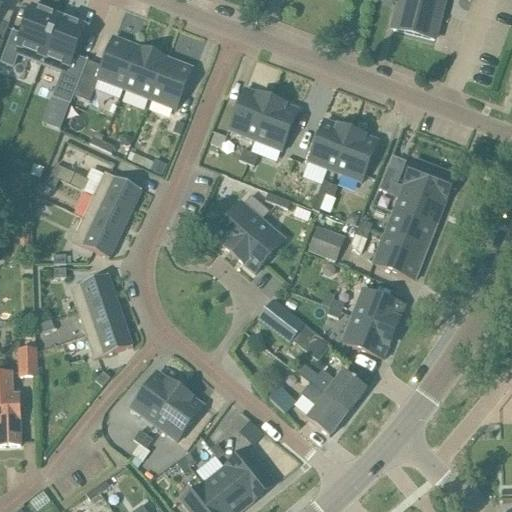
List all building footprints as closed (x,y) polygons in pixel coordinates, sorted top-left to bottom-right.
[(382,0),(382,2),(393,4),(393,1),(400,3),(393,31),(434,41),(440,17),(441,11),(444,0),(382,0)] [(478,26),(480,3),(457,0),(454,23),(478,26)] [(41,66),(59,19),(32,8),(22,36),(14,33),(15,31),(13,31),(0,64),(14,69),(18,58),(41,66)] [(59,19),(41,66),(62,74),(52,98),(70,106),(88,60),(87,60),(87,61),(75,57),(86,29),(59,19)] [(141,50),(114,39),(97,81),(124,92),(141,50)] [(124,92),(149,102),(166,60),(141,50),(124,92)] [(149,102),(176,112),(193,70),(166,60),(149,102)] [(255,145),(271,102),(245,92),(228,134),(255,145)] [(282,155),(298,113),(271,102),(255,145),(282,155)] [(173,134),(180,137),(185,126),(177,123),(173,134)] [(335,175),(351,133),(325,123),(309,165),(335,175)] [(362,185),(378,143),(351,133),(335,175),(362,185)] [(216,136),(211,147),(221,151),(226,140),(216,136)] [(127,148),(131,146),(132,142),(131,139),(127,137),(123,139),(122,142),(123,146),(127,148)] [(90,145),(90,146),(101,151),(104,144),(93,139),(90,145)] [(101,151),(112,156),(115,149),(104,144),(101,151)] [(251,154),(244,152),(239,163),(247,166),(251,154)] [(247,166),(254,169),(259,157),(251,154),(247,166)] [(456,178),(454,177),(414,161),(403,188),(446,205),(456,178)] [(162,176),(166,167),(156,162),(152,172),(162,176)] [(31,176),(40,180),(44,171),(35,167),(31,176)] [(59,181),(64,171),(56,167),(51,177),(59,181)] [(391,184),(396,172),(389,169),(388,169),(384,181),(391,184)] [(105,175),(94,197),(132,215),(142,192),(105,175)] [(51,177),(46,188),(54,192),(59,181),(51,177)] [(384,181),(380,192),(387,194),(391,184),(384,181)] [(319,215),(326,197),(331,186),(323,183),(312,212),(319,215)] [(326,197),(334,200),(338,189),(331,186),(326,197)] [(436,230),(446,205),(403,188),(394,214),(436,230)] [(276,207),(279,200),(268,195),(265,203),(276,207)] [(94,197),(83,221),(120,239),(132,215),(94,197)] [(290,204),(279,200),(276,207),(287,211),(288,211),(290,204)] [(234,257),(263,222),(241,204),(212,239),(234,257)] [(426,256),(436,230),(394,214),(384,239),(426,256)] [(349,220),(347,224),(355,227),(359,219),(354,217),(349,220)] [(83,221),(72,244),(110,261),(120,239),(83,221)] [(256,275),(285,240),(263,222),(234,257),(256,275)] [(370,234),(372,226),(361,222),(358,229),(370,234)] [(309,253),(332,262),(341,238),(318,229),(309,253)] [(358,229),(355,237),(367,241),(370,234),(358,229)] [(384,239),(373,266),(415,282),(426,256),(384,239)] [(54,258),(54,266),(66,266),(66,258),(54,258)] [(54,271),(54,279),(66,279),(66,271),(54,271)] [(109,277),(70,290),(78,313),(117,300),(109,277)] [(394,336),(405,309),(363,292),(352,318),(394,336)] [(78,313),(86,338),(125,325),(117,300),(78,313)] [(305,326),(274,302),(258,322),(289,347),(293,343),(318,363),(331,347),(305,327),(305,326)] [(341,314),(344,306),(333,302),(330,309),(341,314)] [(330,309),(327,317),(338,321),(341,314),(330,309)] [(383,362),(394,336),(352,318),(342,345),(383,362)] [(40,327),(43,334),(54,330),(52,323),(40,327)] [(245,335),(252,340),(260,328),(254,323),(245,335)] [(86,338),(94,362),(133,349),(125,325),(86,338)] [(36,380),(35,351),(18,351),(19,380),(36,380)] [(312,387),(325,397),(348,414),(366,390),(351,378),(344,373),(335,385),(322,375),(319,379),(300,365),(294,373),(301,379),(310,385),(312,387)] [(13,374),(0,374),(0,448),(16,448),(21,448),(20,423),(21,423),(20,402),(20,396),(14,396),(13,374)] [(96,384),(102,389),(110,380),(105,375),(96,384)] [(153,428),(180,392),(157,375),(130,411),(153,428)] [(325,397),(312,387),(310,385),(301,397),(316,409),(307,421),(314,427),(329,439),(348,415),(325,397)] [(297,405),(281,387),(269,398),(271,400),(286,416),(297,405)] [(176,445),(203,408),(180,392),(153,428),(176,445)] [(254,445),(263,435),(250,424),(241,434),(254,445)] [(140,447),(147,437),(141,432),(134,442),(140,447)] [(154,442),(147,437),(140,447),(146,451),(154,442)] [(211,451),(218,460),(225,455),(217,446),(211,451)] [(273,487),(275,486),(275,487),(276,486),(247,451),(225,469),(253,504),(274,488),(273,487)] [(190,470),(196,465),(189,455),(183,460),(190,470)] [(183,460),(176,465),(183,474),(190,470),(183,460)] [(224,511),(243,511),(253,504),(225,469),(204,486),(224,511)] [(100,496),(110,489),(106,483),(105,483),(96,489),(100,496)] [(224,511),(204,486),(181,504),(187,511),(224,511)] [(96,489),(86,496),(86,497),(90,503),(100,496),(96,489)]
